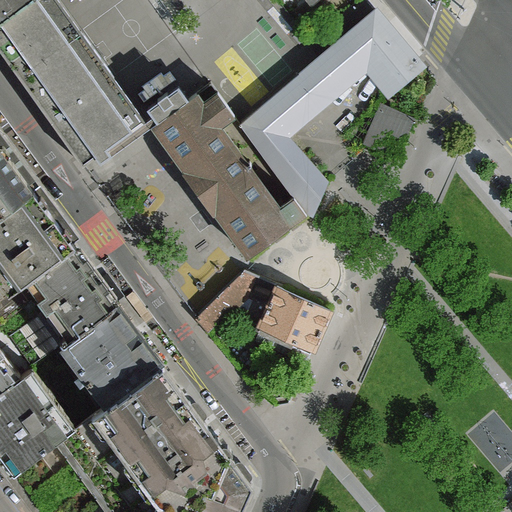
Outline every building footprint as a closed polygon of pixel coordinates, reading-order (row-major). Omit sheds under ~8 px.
[(0,0),(0,22),(1,22),(31,0),(0,0)] [(131,131),(36,0),(31,0),(1,22),(97,155),(109,147),(131,131)] [(60,0),(36,0),(131,131),(146,120),(60,0)] [(390,89),(421,63),(376,10),(242,122),(294,193),(308,212),(313,214),(327,184),(281,130),(365,58),(390,89)] [(97,155),(1,22),(0,22),(0,48),(84,164),(97,155)] [(148,105),(160,121),(190,100),(177,83),(148,105)] [(160,121),(155,125),(250,255),(293,223),(279,203),(234,141),(222,125),(234,116),(235,115),(219,93),(205,102),(198,94),(190,100),(160,121)] [(411,118),(383,106),(367,143),(395,155),(411,118)] [(246,132),(234,116),(222,125),(234,141),(246,132)] [(0,143),(0,215),(34,190),(0,143)] [(114,154),(109,147),(97,155),(102,162),(114,154)] [(75,244),(34,190),(0,215),(0,277),(11,291),(27,280),(75,244)] [(279,203),(293,223),(308,212),(294,193),(279,203)] [(75,244),(27,280),(69,338),(118,303),(75,244)] [(246,270),(198,316),(209,330),(223,317),(225,320),(249,296),(258,275),(246,270)] [(261,325),(277,286),(278,284),(258,275),(249,296),(254,299),(246,318),(261,325)] [(0,300),(12,293),(11,291),(0,277),(0,300)] [(314,348),(331,310),(277,286),(261,325),(314,348)] [(19,289),(0,302),(0,324),(29,302),(19,289)] [(118,303),(69,338),(63,343),(109,402),(110,404),(164,365),(118,303)] [(0,391),(22,374),(0,344),(0,391)] [(109,402),(77,426),(62,437),(108,499),(208,425),(164,365),(110,404),(109,402)] [(33,367),(22,374),(0,391),(0,451),(16,472),(62,437),(77,426),(33,367)] [(208,425),(108,499),(117,511),(137,511),(240,511),(253,485),(208,425)]
